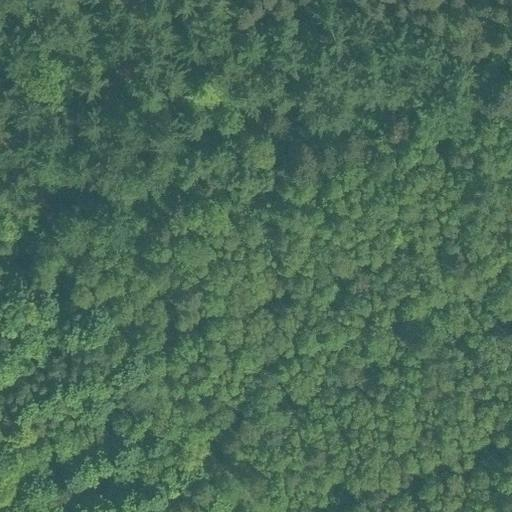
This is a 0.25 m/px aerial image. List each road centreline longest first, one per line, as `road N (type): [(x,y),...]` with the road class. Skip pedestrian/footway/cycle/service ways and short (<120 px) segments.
road 1 (track): [(0,139),(115,311),(274,511)]
road 2 (track): [(288,0),(0,124)]
